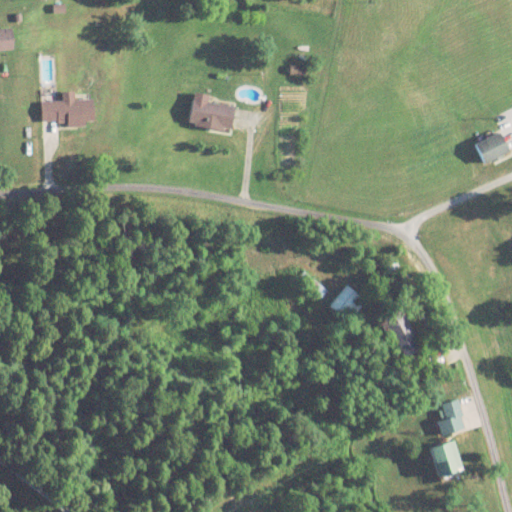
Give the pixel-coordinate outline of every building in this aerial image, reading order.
[(0,50),(16,50),(15,29),(0,29),(0,50)] [(40,101),(41,122),(67,122),(68,127),(95,126),(95,100),(40,101)] [(233,132),(236,105),(194,100),(191,126),(233,132)] [(478,143),(488,163),(511,152),(502,131),(478,143)] [(328,289),(304,273),(298,281),(323,297),(328,289)] [(329,305),(348,321),(361,307),(355,302),(359,297),(347,285),(329,305)] [(387,328),(398,334),(393,346),(417,357),(423,342),(409,336),(414,325),(392,315),(387,328)] [(438,478),(464,471),(457,442),(431,448),(438,478)]
